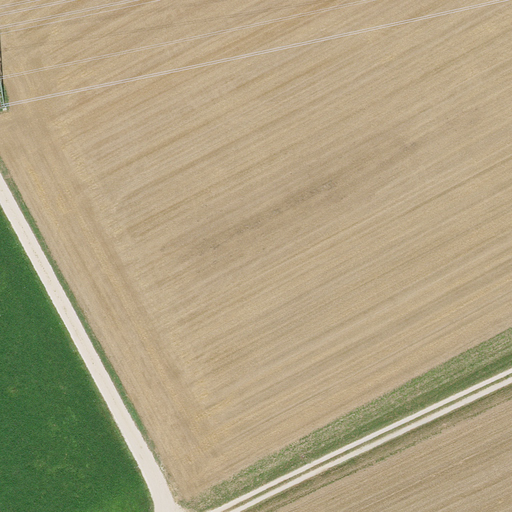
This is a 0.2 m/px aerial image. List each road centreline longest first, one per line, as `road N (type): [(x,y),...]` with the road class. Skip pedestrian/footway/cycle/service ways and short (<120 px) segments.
road 1 (track): [(0,196),(162,511)]
road 2 (track): [(214,511),(511,368)]
